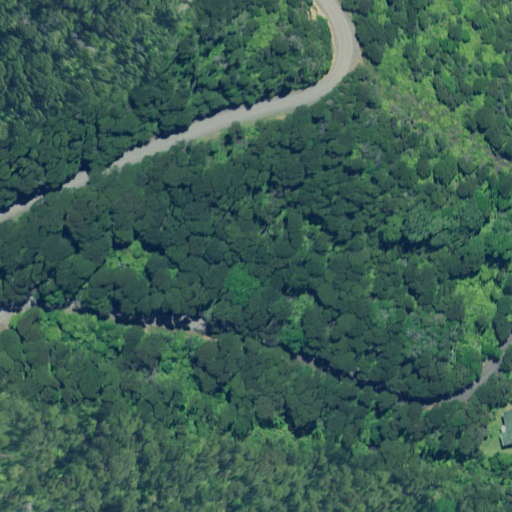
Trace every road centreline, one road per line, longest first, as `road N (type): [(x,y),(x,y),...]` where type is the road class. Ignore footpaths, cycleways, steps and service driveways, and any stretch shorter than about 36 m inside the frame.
road 1 (unclassified): [(0,302),(228,319),(427,392),(456,385),(511,340)]
road 2 (unclassified): [(314,0),(323,11),(329,66),(256,102),(152,130),(0,206)]
